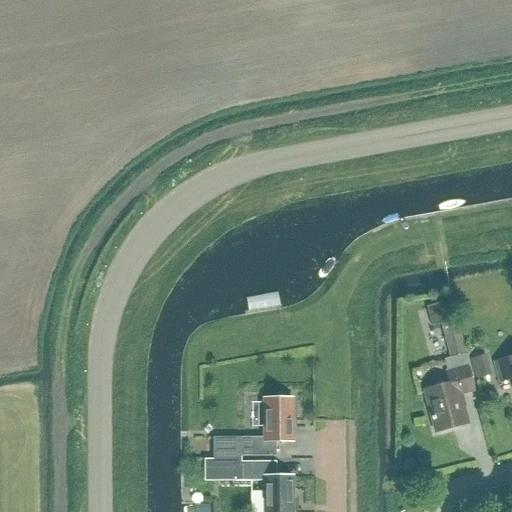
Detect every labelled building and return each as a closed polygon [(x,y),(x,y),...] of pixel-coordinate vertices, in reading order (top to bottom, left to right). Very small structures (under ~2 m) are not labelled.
[(465,353),(456,319),(439,324),(448,358),(465,353)] [(474,379),(489,375),(484,355),(468,359),(474,379)] [(511,383),(511,356),(492,362),(498,383),(511,379),(511,383)] [(422,391),(434,433),(467,424),(459,395),(473,392),(466,366),(444,372),(447,384),(422,391)] [(216,460),(235,460),(235,457),(240,457),(275,457),(275,442),(291,442),(290,400),(264,400),(264,438),(212,438),(212,460),(216,460)] [(291,511),(291,477),(275,478),(275,462),(240,463),(240,457),(235,457),(235,460),(216,460),(216,482),(240,482),(264,482),(264,511),(291,511)]
